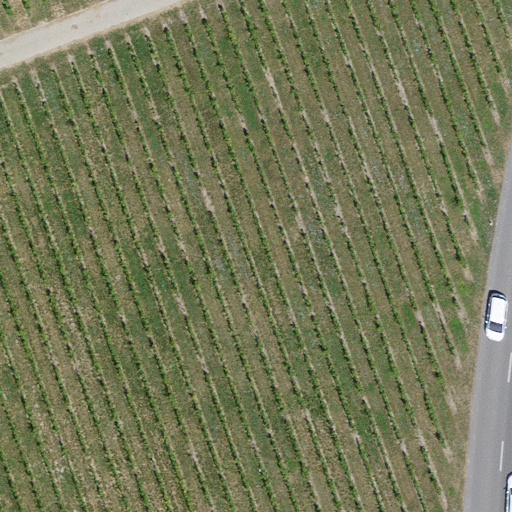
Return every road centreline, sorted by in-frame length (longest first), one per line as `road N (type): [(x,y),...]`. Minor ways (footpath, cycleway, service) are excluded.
road 1 (track): [(158,0),(0,59)]
road 2 (tertiary): [(497,511),(511,355)]
